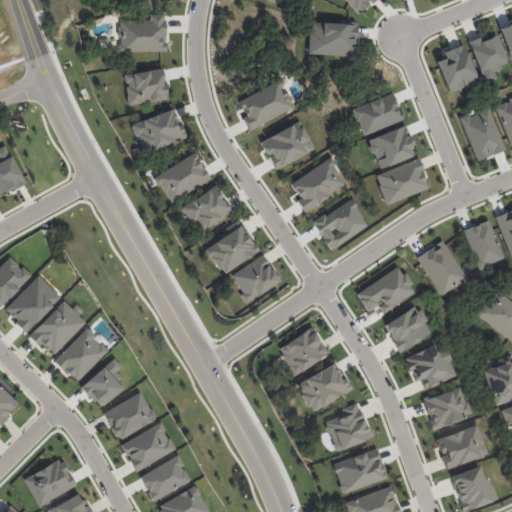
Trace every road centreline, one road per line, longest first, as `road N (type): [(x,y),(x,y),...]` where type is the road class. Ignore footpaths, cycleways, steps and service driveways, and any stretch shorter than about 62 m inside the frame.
road 1 (residential): [(206,365),(421,216),(511,175)]
road 2 (residential): [(320,287),(208,127),(194,85),(195,0)]
road 3 (tertiary): [(173,310),(42,68)]
road 4 (residential): [(485,0),(397,36),(460,197)]
road 5 (residential): [(430,511),(382,383),(320,287)]
road 6 (tertiary): [(281,511),(249,438),(173,310)]
road 7 (residential): [(0,347),(77,428),(125,511)]
